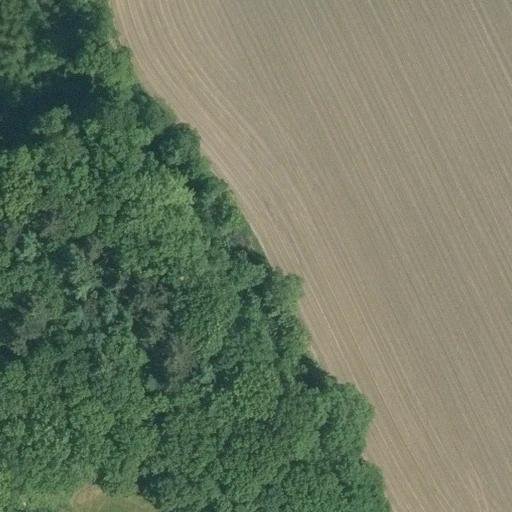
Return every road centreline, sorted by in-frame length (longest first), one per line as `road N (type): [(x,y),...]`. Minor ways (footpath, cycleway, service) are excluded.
road 1 (track): [(356,511),(257,334),(36,0)]
road 2 (track): [(333,511),(280,468),(164,405),(79,382),(0,375)]
road 3 (track): [(0,161),(64,182),(119,214),(199,298),(257,334)]
